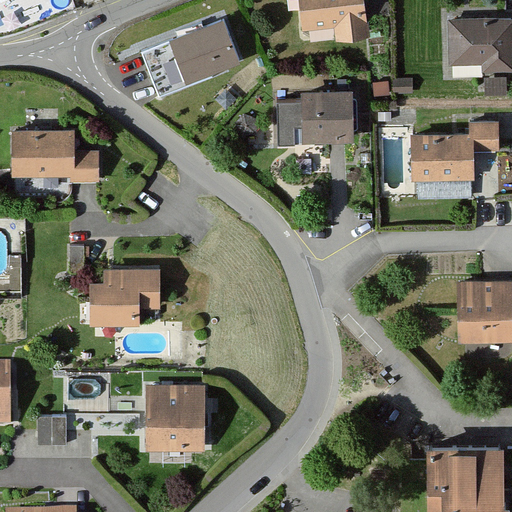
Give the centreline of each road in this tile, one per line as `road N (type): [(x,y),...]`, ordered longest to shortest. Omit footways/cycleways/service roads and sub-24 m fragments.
road 1 (residential): [(60,46),(94,87),(257,212),(303,289)]
road 2 (residential): [(303,289),(319,349),(310,411),(209,511)]
road 3 (residential): [(303,289),(383,243),(511,246)]
